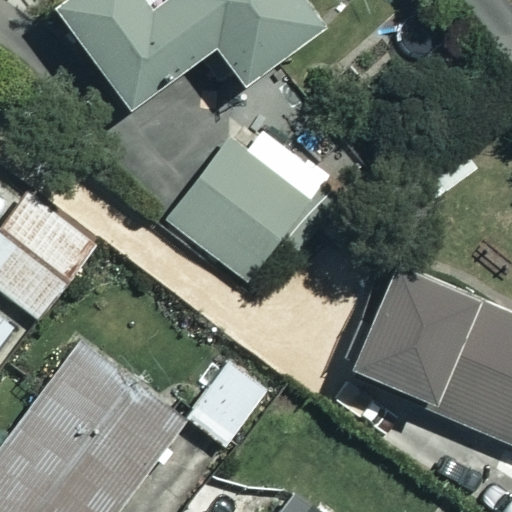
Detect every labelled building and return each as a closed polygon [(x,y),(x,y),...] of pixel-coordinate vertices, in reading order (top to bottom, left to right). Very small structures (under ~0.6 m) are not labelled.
[(59,0),(36,18),(109,115),(196,49),(223,86),(302,27),(281,0),(59,0)] [(248,289),(327,186),(251,129),(230,156),(209,140),(152,215),(248,289)] [(87,245),(17,194),(0,217),(0,295),(33,320),(87,245)] [(511,323),(376,259),(326,363),(511,451),(511,323)] [(0,338),(9,322),(0,317),(0,338)] [(0,511),(110,511),(168,438),(61,355),(0,434),(0,511)] [(262,388),(223,358),(178,416),(217,447),(262,388)] [(302,511),(281,496),(269,511),(302,511)]
